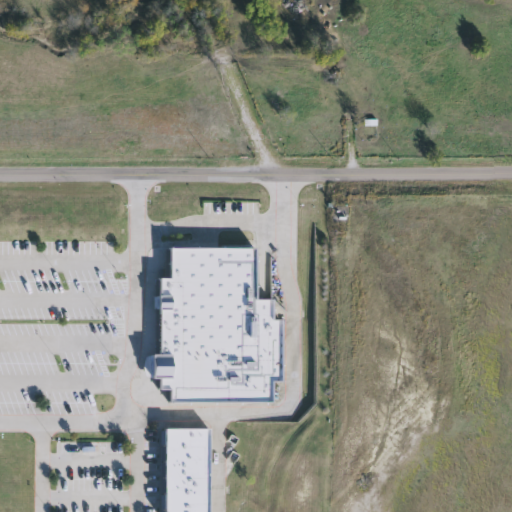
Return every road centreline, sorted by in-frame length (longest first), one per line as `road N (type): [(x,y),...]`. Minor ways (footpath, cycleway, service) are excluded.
road 1 (residential): [(273,174),(0,173)]
road 2 (residential): [(511,173),(273,174)]
